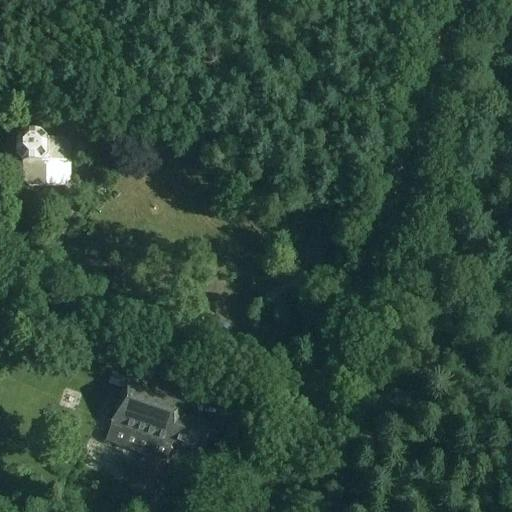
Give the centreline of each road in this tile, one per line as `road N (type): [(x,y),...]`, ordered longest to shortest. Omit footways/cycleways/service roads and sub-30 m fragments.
road 1 (unclassified): [(282,511),(461,0)]
road 2 (track): [(511,401),(409,306),(361,286)]
